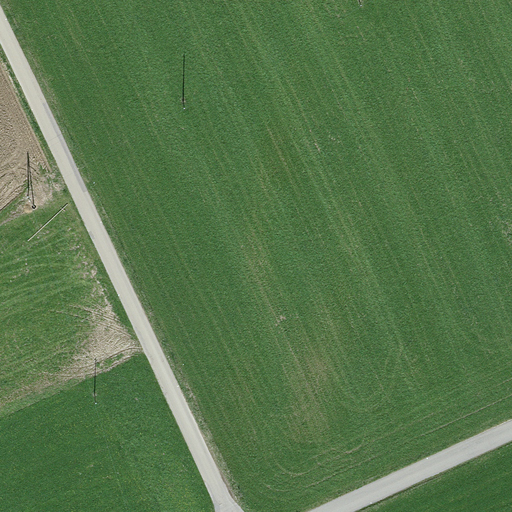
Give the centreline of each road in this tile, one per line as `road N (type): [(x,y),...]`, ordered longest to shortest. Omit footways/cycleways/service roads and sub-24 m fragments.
road 1 (track): [(0,7),(234,511)]
road 2 (unclassified): [(511,423),(312,511)]
